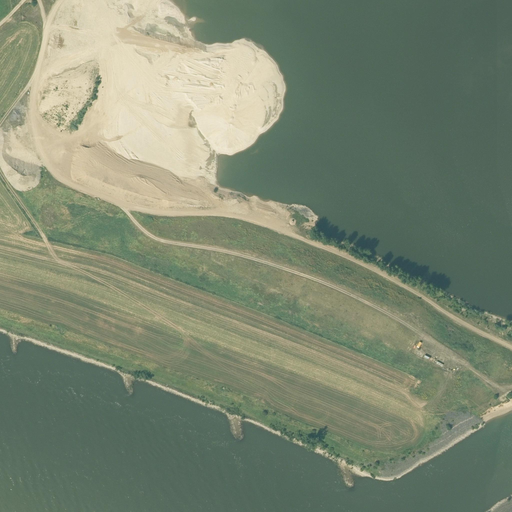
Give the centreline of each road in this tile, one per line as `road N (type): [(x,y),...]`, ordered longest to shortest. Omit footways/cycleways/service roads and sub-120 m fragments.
road 1 (track): [(511,347),(297,238),(223,213),(151,211),(61,183),(39,149),(26,88),(43,46),(37,0)]
road 2 (track): [(502,393),(457,360),(432,404),(123,280),(0,246)]
road 3 (track): [(124,203),(156,239),(215,247),(311,277),(377,306),(457,360)]
